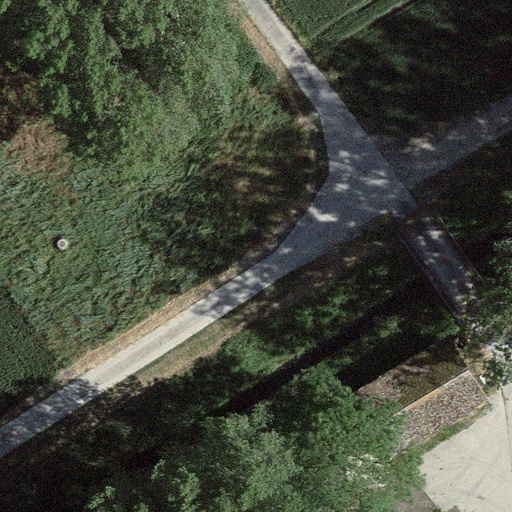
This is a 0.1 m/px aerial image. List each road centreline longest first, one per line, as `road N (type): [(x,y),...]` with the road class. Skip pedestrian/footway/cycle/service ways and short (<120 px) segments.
road 1 (track): [(389,186),(0,446)]
road 2 (track): [(253,0),(389,186)]
road 3 (track): [(389,186),(511,362)]
road 4 (track): [(511,109),(389,186)]
